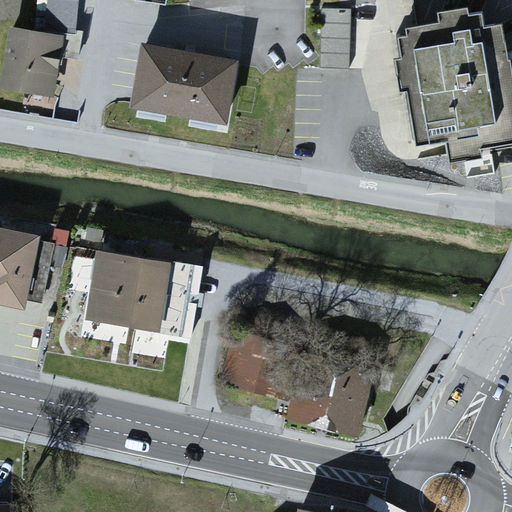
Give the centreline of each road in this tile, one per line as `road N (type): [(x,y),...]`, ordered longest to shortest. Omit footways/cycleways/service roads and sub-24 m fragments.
road 1 (residential): [(511,214),(0,125)]
road 2 (primary): [(0,399),(396,485)]
road 3 (residential): [(511,339),(232,275)]
road 4 (unclassified): [(455,449),(511,339)]
